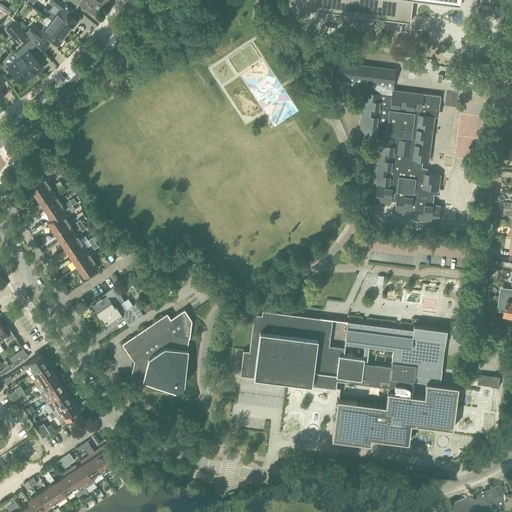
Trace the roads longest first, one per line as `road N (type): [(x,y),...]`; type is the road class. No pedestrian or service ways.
road 1 (residential): [(121,412),(196,462),(357,490),(442,491),(511,458)]
road 2 (residential): [(511,0),(483,256)]
road 3 (tertiary): [(147,0),(64,93),(0,142)]
road 4 (residential): [(31,274),(121,412)]
road 5 (residential): [(0,498),(121,412)]
